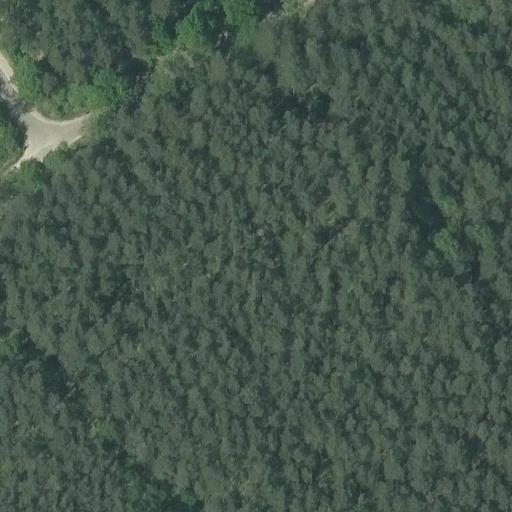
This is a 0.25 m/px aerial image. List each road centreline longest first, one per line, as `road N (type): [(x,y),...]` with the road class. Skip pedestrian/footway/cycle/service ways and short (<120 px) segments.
road 1 (unclassified): [(46,149),(294,0)]
road 2 (track): [(134,511),(0,364)]
